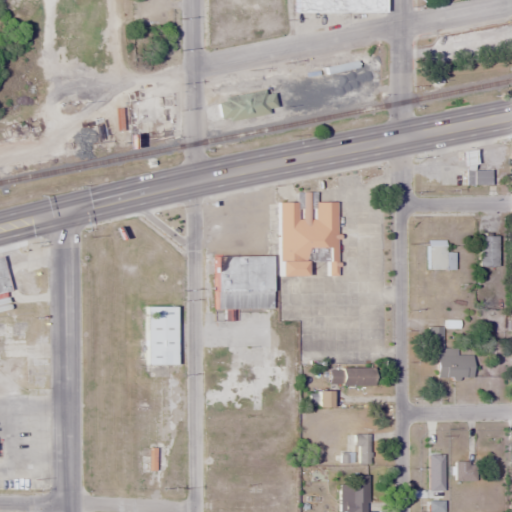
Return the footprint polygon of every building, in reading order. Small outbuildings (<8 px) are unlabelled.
[(293,0),(293,12),(380,12),(380,0),(293,0)] [(273,111),(270,90),(213,99),(216,120),(273,111)] [(460,185),(487,185),(487,169),(473,169),(473,151),(460,151),(460,185)] [(276,276),(308,276),(308,275),(334,275),(334,202),(308,202),(308,192),(299,192),(299,202),(277,202),(276,276)] [(495,266),(495,236),(477,236),(477,267),(495,266)] [(452,270),(452,252),(444,252),(444,246),(425,246),(425,270),(452,270)] [(212,309),(267,309),(267,255),(211,256),(212,309)] [(143,365),(172,365),(172,306),(143,306),(143,365)] [(435,357),(436,378),(472,378),(472,354),(441,354),(441,328),(427,328),(427,357),(435,357)] [(371,368),(327,368),(327,386),(371,386),(371,368)] [(368,464),(368,435),(354,435),(354,464),(368,464)] [(475,462),(453,462),(453,481),(475,481),(475,462)] [(365,511),(366,476),(339,475),(338,511),(365,511)]
